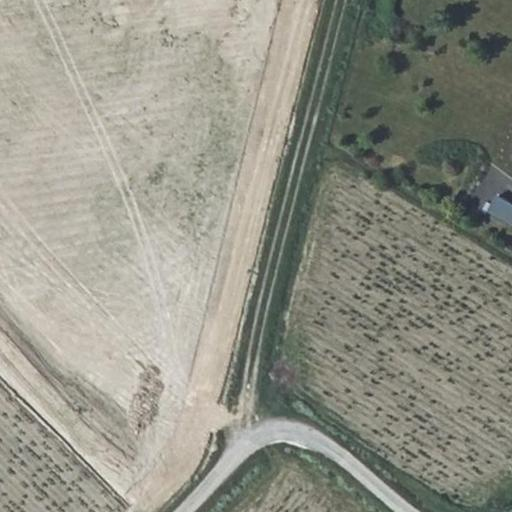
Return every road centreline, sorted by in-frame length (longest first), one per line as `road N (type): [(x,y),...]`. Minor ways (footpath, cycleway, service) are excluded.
road 1 (track): [(238,455),(255,339),(340,0)]
road 2 (track): [(180,511),(238,455),(288,433),(338,455),(406,511)]
